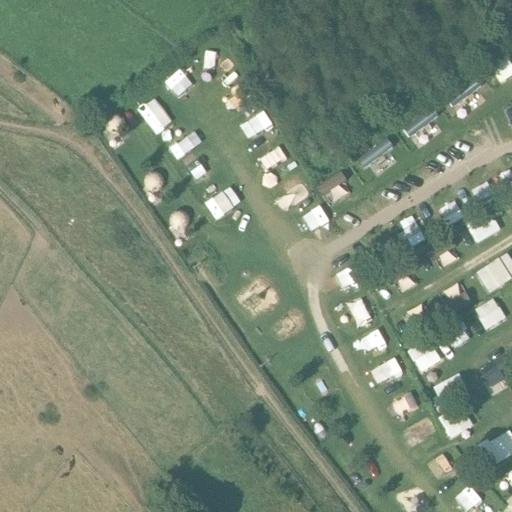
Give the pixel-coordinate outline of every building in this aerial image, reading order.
[(270,155),(279,168),(294,158),(285,145),(270,155)] [(353,194),(345,174),(321,184),(329,204),(353,194)] [(511,254),(480,270),(490,292),(511,281),(511,254)] [(461,286),(440,299),(452,319),(473,306),(461,286)] [(497,299),(477,311),(489,331),(508,319),(497,299)] [(369,330),(377,349),(393,343),(385,324),(369,330)] [(384,359),(389,376),(406,370),(401,354),(384,359)] [(497,355),(480,365),(491,383),(508,373),(497,355)] [(441,399),(468,391),(464,377),(437,385),(441,399)] [(415,426),(424,442),(440,433),(430,417),(415,426)] [(511,430),(480,447),(492,470),(511,459),(511,430)]
